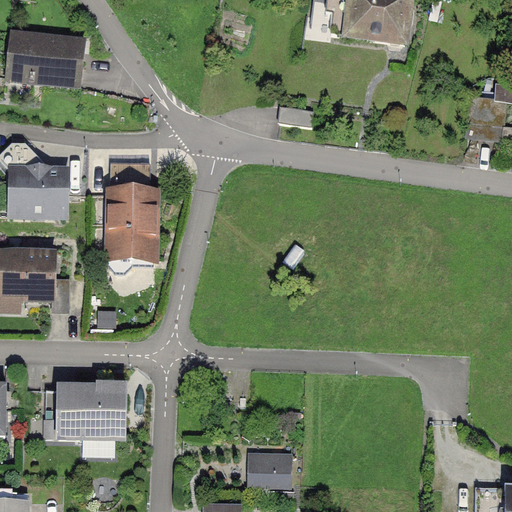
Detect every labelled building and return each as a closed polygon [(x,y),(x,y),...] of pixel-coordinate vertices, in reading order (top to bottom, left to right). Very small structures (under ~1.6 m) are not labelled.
[(412,1),(403,0),(329,0),(329,4),(315,2),(310,40),(331,43),(332,39),(406,48),(412,1)] [(85,47),(13,39),(9,82),(80,89),(85,47)] [(507,106),(505,140),(511,140),(511,89),(497,88),(496,105),(507,106)] [(496,105),(472,104),(470,138),(505,140),(507,106),(496,105)] [(315,114),(281,110),(279,127),(313,131),(315,114)] [(0,163),(13,177),(13,218),(67,219),(67,176),(41,175),(41,165),(26,151),(13,151),(0,163)] [(152,169),(112,168),(109,263),(112,263),(111,272),(117,278),(127,278),(133,272),(133,270),(155,271),(155,264),(156,264),(157,222),(150,222),(152,169)] [(55,259),(2,258),(1,301),(54,302),(55,259)] [(121,395),(47,393),(47,428),(61,428),(61,441),(85,442),(85,460),(117,460),(117,443),(120,443),(121,395)] [(289,461),(253,461),(253,488),(289,489),(289,461)] [(511,511),(511,491),(476,491),(475,511),(511,511)] [(0,511),(28,511),(29,498),(0,497),(0,511)]
